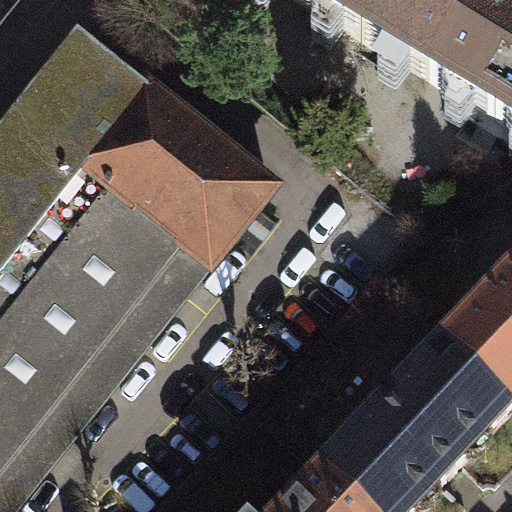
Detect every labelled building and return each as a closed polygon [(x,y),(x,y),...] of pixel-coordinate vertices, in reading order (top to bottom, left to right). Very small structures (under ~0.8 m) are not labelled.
[(299,0),(298,3),(431,83),(431,82),(481,0),(299,0)] [(511,7),(499,0),(481,0),(431,82),(511,130),(511,7)] [(0,511),(18,511),(273,196),(79,41),(0,138),(0,511)] [(500,289),(446,346),(511,408),(511,272),(498,288),(500,289)] [(317,479),(318,480),(351,511),(420,511),(452,479),(511,416),(511,408),(446,346),(445,345),(392,400),(390,398),(367,422),(369,424),(317,479)] [(351,511),(318,480),(287,511),(351,511)]
